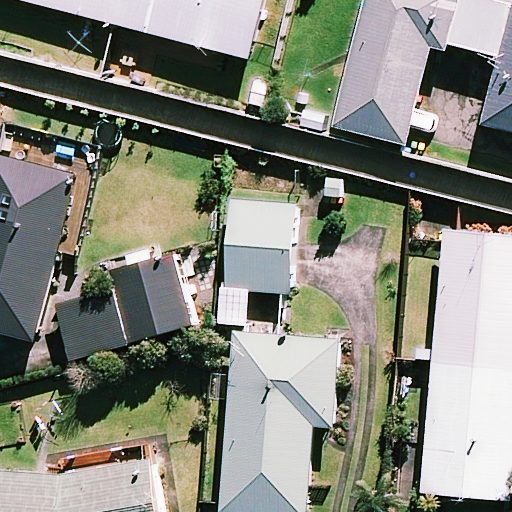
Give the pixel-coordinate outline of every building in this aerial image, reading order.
[(272,0),(0,0),(256,66),(272,0)] [(413,153),(437,56),(454,61),(456,52),(505,64),(488,133),(511,138),(511,7),(481,0),(374,0),(341,135),(413,153)] [(86,174),(1,153),(0,157),(0,338),(43,349),(86,174)] [(303,213),(235,207),(224,329),(251,331),(254,296),(295,299),(303,213)] [(429,500),(511,507),(511,245),(450,240),(429,500)] [(199,333),(180,262),(122,277),(126,294),(60,311),(75,366),(199,333)] [(346,348),(239,342),(229,511),(314,511),(319,433),(341,434),(346,348)] [(168,511),(165,469),(0,483),(0,511),(168,511)]
